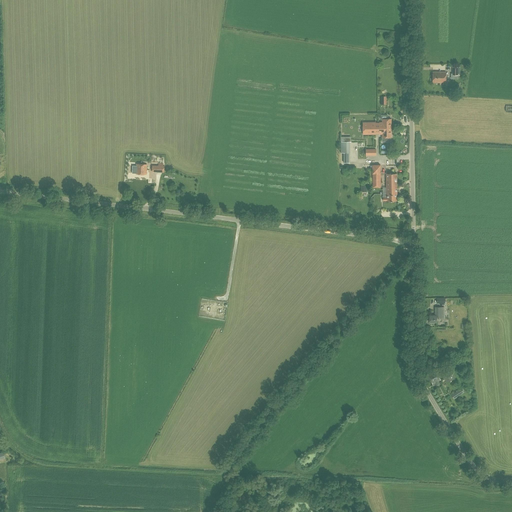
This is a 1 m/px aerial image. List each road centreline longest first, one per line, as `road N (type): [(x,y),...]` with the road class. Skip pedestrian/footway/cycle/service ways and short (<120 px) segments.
road 1 (unclassified): [(0,191),(414,242)]
road 2 (track): [(222,511),(226,467),(414,242)]
road 3 (unclassified): [(511,482),(474,466),(424,388),(414,242)]
road 4 (unclassified): [(414,242),(414,0)]
